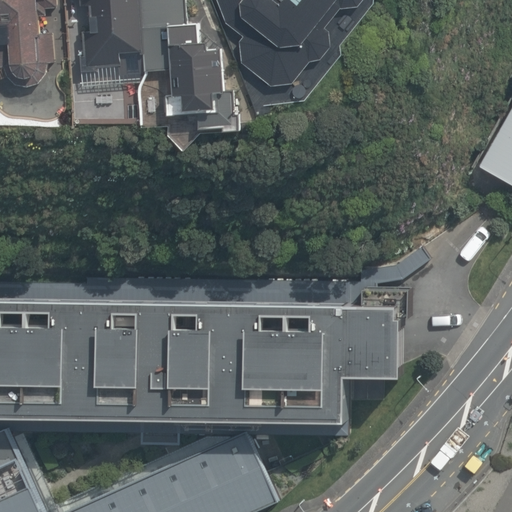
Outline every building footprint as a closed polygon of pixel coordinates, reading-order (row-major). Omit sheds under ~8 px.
[(0,0),(0,45),(9,45),(11,70),(55,68),(53,34),(38,35),(37,8),(54,7),(53,0),(0,0)] [(82,0),(85,55),(80,56),(81,72),(96,71),(95,65),(120,64),(120,50),(145,49),(146,69),(172,68),(173,94),(182,94),(183,111),(213,109),(212,91),(223,91),(220,47),(208,48),(207,39),(200,40),(199,21),(187,22),(185,0),(82,0)] [(216,0),(225,23),(243,36),(239,41),(241,63),(271,86),(291,83),(309,62),(320,60),(329,46),(329,31),(325,27),(339,9),(359,6),(361,0),(216,0)] [(511,80),(456,175),(511,208),(511,80)] [(395,318),(399,318),(407,319),(409,289),(377,287),(377,283),(404,279),(431,259),(423,246),(397,264),(362,268),(362,280),(87,277),(87,282),(0,281),(0,300),(395,306),(395,318)] [(0,419),(342,421),(343,376),(399,377),(399,318),(395,318),(395,306),(0,300),(0,419)] [(48,511),(9,425),(0,430),(0,511),(48,511)] [(62,511),(254,511),(280,500),(248,429),(62,511)]
